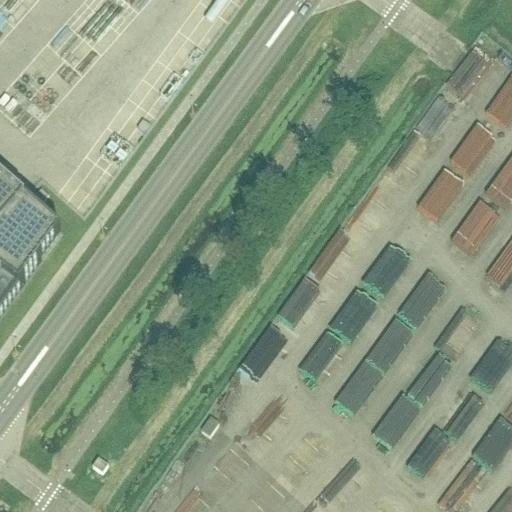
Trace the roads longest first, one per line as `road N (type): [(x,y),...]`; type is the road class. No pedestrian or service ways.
road 1 (tertiary): [(0,428),(314,0)]
road 2 (tertiary): [(293,0),(0,399)]
